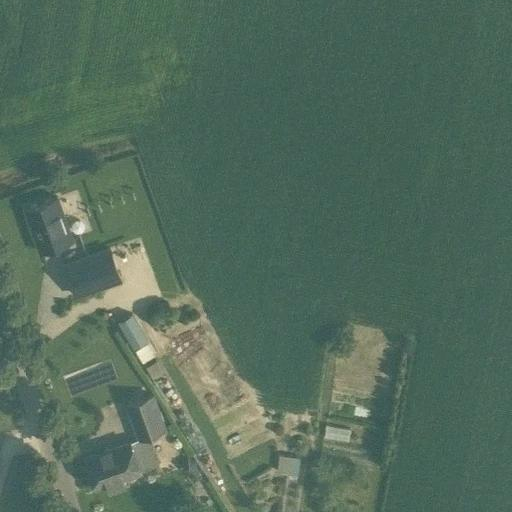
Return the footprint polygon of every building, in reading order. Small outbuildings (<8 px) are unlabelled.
[(40,251),(72,239),(57,195),(24,207),(40,251)] [(64,264),(75,294),(120,278),(110,248),(64,264)] [(133,311),(118,320),(134,346),(148,338),(133,311)] [(124,402),(131,421),(160,410),(153,393),(124,402)] [(166,428),(160,410),(131,421),(137,438),(166,428)] [(129,440),(84,456),(95,487),(107,482),(108,486),(124,480),(122,475),(139,469),(129,440)] [(194,480),(200,476),(196,469),(196,461),(189,457),(182,461),(182,469),(189,473),(194,480)]
